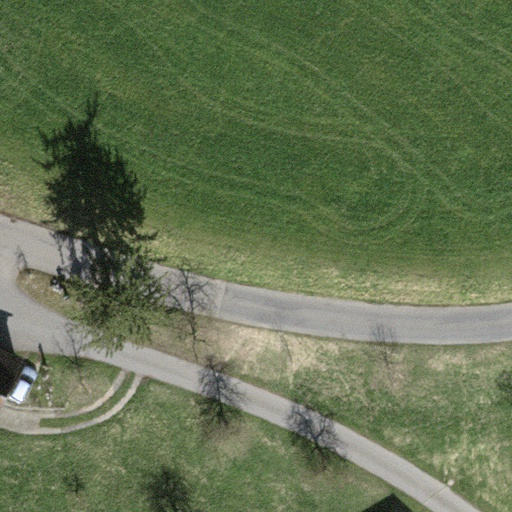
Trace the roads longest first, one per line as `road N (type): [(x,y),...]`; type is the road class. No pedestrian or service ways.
road 1 (unclassified): [(511,324),(408,329),(219,302),(0,234)]
road 2 (track): [(448,511),(0,310)]
